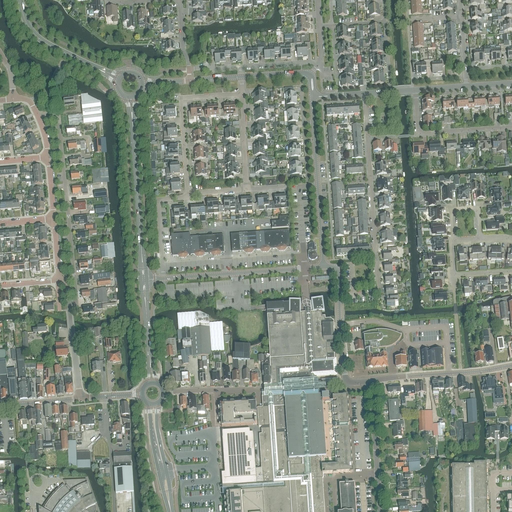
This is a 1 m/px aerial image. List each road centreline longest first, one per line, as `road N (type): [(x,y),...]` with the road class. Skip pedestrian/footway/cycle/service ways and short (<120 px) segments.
road 1 (tertiary): [(143,279),(129,96)]
road 2 (residential): [(323,266),(312,96)]
road 3 (unclassified): [(163,278),(323,266)]
road 4 (residential): [(188,192),(181,98),(242,93)]
road 5 (residential): [(339,296),(378,288),(370,178)]
road 6 (unclassified): [(370,380),(511,365)]
road 7 (residential): [(511,127),(419,132),(415,90)]
road 8 (residential): [(379,511),(370,380)]
road 9 (tertiary): [(118,78),(41,40),(20,0)]
road 10 (residential): [(79,398),(67,284),(58,279)]
